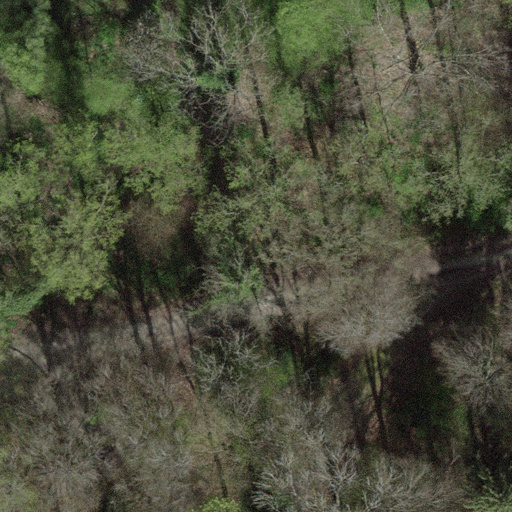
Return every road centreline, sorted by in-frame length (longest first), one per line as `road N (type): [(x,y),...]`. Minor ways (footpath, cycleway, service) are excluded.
road 1 (track): [(0,375),(511,255)]
road 2 (track): [(284,511),(454,266)]
road 3 (track): [(183,511),(145,447),(108,415),(55,392),(0,388)]
